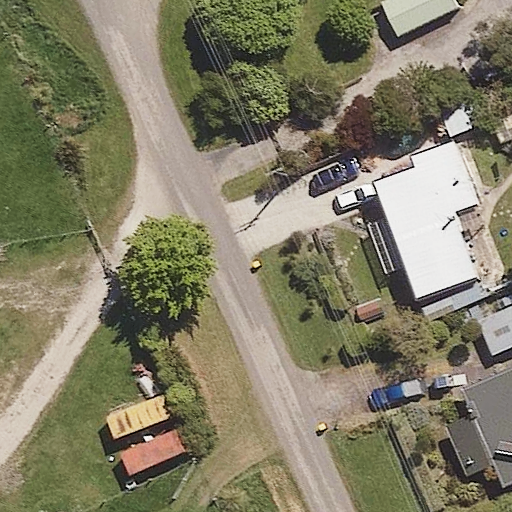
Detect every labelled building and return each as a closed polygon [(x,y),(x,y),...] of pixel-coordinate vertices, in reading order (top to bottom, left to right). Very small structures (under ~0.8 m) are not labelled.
[(461,7),(457,0),(390,0),(384,3),(400,35),(461,7)] [(477,96),(439,113),(449,138),(488,121),(477,96)] [(511,143),(511,112),(493,122),(505,146),(511,143)] [(480,203),(459,148),(373,180),(426,320),(486,298),(454,213),(480,203)] [(354,183),(304,203),(314,228),(364,207),(354,183)] [(511,345),(511,302),(478,316),(493,353),(511,345)] [(511,370),(466,390),(477,415),(448,427),(469,475),(494,464),(503,485),(511,481),(511,370)]
